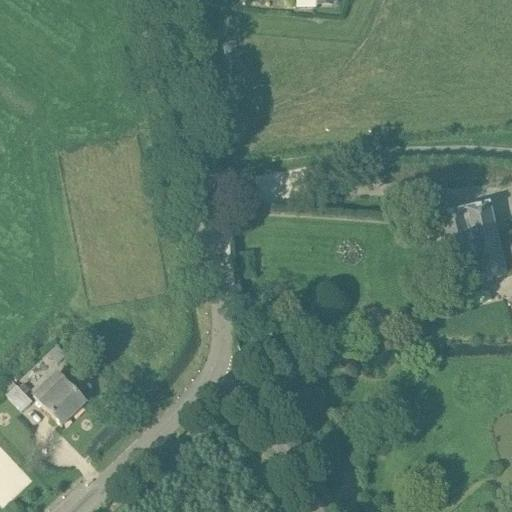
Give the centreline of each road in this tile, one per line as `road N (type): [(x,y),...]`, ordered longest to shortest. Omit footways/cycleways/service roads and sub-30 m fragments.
road 1 (tertiary): [(211,373),(217,278),(156,0)]
road 2 (tertiary): [(75,511),(183,411),(211,373)]
road 3 (unclassified): [(317,511),(251,407),(211,373)]
